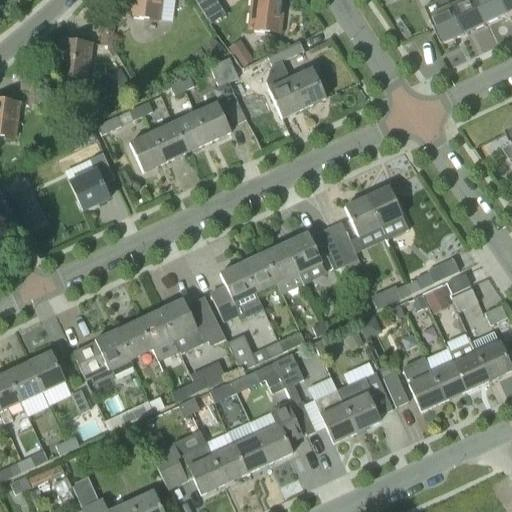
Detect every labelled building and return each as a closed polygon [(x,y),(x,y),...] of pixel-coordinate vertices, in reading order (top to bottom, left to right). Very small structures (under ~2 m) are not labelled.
[(161,0),(129,0),(128,19),(159,23),(161,0)] [(191,0),(202,15),(218,4),(214,0),(191,0)] [(283,0),(279,0),(252,0),(248,33),(279,36),(283,0)] [(451,8),(453,7),(449,0),(442,0),(424,8),(442,47),(464,36),(451,8)] [(464,36),(487,26),(474,0),(468,0),(453,7),(451,8),(464,36)] [(474,0),(487,26),(509,15),(502,0),(474,0)] [(511,0),(502,0),(509,15),(511,13),(511,0)] [(218,4),(202,15),(209,24),(224,13),(218,4)] [(92,33),(102,34),(100,46),(113,48),(114,35),(112,35),(114,23),(94,21),(92,33)] [(214,39),(202,50),(213,61),(224,50),(214,39)] [(60,42),(58,62),(56,79),(87,82),(91,46),(60,42)] [(272,69),(282,64),(288,61),(304,54),(299,44),(267,59),(272,68),(272,69)] [(253,62),(246,52),(235,60),(241,69),(253,62)] [(220,64),(228,85),(239,80),(230,60),(220,64)] [(218,89),(228,85),(220,64),(209,69),(218,89)] [(289,82),(290,82),(282,64),(272,69),(272,68),(266,83),(270,91),(267,92),(281,122),(303,111),(289,82)] [(289,82),(303,111),(325,101),(312,71),(290,82),(289,82)] [(20,91),(30,92),(28,107),(40,108),(42,94),(40,94),(41,82),(22,79),(20,91)] [(187,79),(169,88),(175,99),(193,90),(187,79)] [(0,102),(0,138),(14,140),(19,105),(0,102)] [(128,113),(133,123),(153,114),(149,104),(128,113)] [(237,104),(227,109),(236,127),(246,122),(237,104)] [(194,115),(208,145),(230,135),(216,105),(194,115)] [(186,155),(208,145),(194,115),(172,125),(186,155)] [(102,138),(121,129),(116,119),(97,128),(102,138)] [(164,166),(186,155),(172,125),(150,135),(164,166)] [(93,138),(89,130),(78,136),(82,143),(93,138)] [(142,176),(164,166),(150,135),(128,145),(142,176)] [(114,182),(105,164),(98,147),(99,146),(97,142),(91,145),(93,149),(86,152),(90,162),(95,173),(83,178),(69,185),(82,213),(108,201),(102,187),(114,182)] [(379,229),(386,243),(408,233),(388,190),(366,200),(379,229)] [(344,210),(357,239),(379,229),(366,200),(344,210)] [(44,224),(37,208),(20,216),(28,232),(44,224)] [(358,261),(356,256),(350,243),(341,224),(329,229),(346,266),(358,261)] [(334,272),(346,266),(329,229),(317,235),(334,272)] [(285,246),(299,276),(321,266),(307,236),(285,246)] [(277,287),(299,276),(285,246),(263,256),(277,287)] [(256,297),(277,287),(263,256),(241,266),(255,297),(256,297)] [(453,261),(435,269),(428,272),(434,285),(459,274),(453,261)] [(263,312),(256,297),(255,297),(241,266),(219,276),(225,289),(209,297),(224,326),(238,319),(240,323),(263,312)] [(470,289),(465,278),(464,277),(446,286),(452,297),(470,289)] [(406,287),(410,297),(421,292),(416,282),(406,287)] [(377,312),(410,297),(406,287),(397,291),(395,288),(371,299),(377,312)] [(425,298),(434,317),(450,309),(445,298),(447,297),(443,289),(425,298)] [(478,305),(471,291),(451,301),(458,315),(478,305)] [(210,349),(219,345),(225,341),(204,299),(185,308),(182,302),(160,312),(181,357),(208,344),(210,349)] [(422,299),(413,303),(417,313),(426,309),(422,299)] [(393,310),(398,321),(405,318),(400,306),(393,310)] [(501,308),(484,315),(490,328),(507,320),(501,308)] [(180,357),(181,357),(160,312),(138,323),(152,353),(153,353),(158,364),(179,354),(180,357)] [(323,325),(327,335),(337,331),(332,321),(323,325)] [(131,363),(152,353),(138,323),(116,333),(131,363)] [(317,339),(327,335),(323,325),(313,329),(317,339)] [(112,373),(131,363),(116,333),(94,343),(96,347),(73,357),(86,383),(90,381),(96,392),(112,384),(114,377),(112,373)] [(356,333),(345,339),(351,352),(363,346),(356,333)] [(476,356),(488,383),(511,373),(493,334),(470,344),(476,356)] [(279,345),(283,354),(305,344),(301,335),(291,340),(283,343),(279,345)] [(257,366),(252,356),(244,337),(227,344),(240,373),(257,366)] [(323,342),(313,346),(318,357),(328,353),(323,342)] [(278,343),(264,350),(269,361),(283,354),(279,345),(278,343)] [(476,356),(470,344),(449,354),(453,365),(466,393),(488,383),(476,356)] [(28,365),(43,396),(65,386),(50,355),(28,365)] [(296,393),(293,387),(303,382),(292,356),(273,364),(285,390),(288,396),(296,393)] [(306,383),(328,378),(323,358),(301,363),(306,383)] [(430,375),(431,375),(424,360),(402,369),(409,384),(407,385),(421,414),(443,404),(430,375)] [(272,395),(285,390),(273,364),(258,372),(263,382),(266,381),(272,395)] [(21,406),(43,396),(28,365),(6,375),(21,406)] [(443,404),(466,393),(453,365),(431,375),(430,375),(443,404)] [(391,377),(387,367),(379,371),(383,380),(391,377)] [(9,411),(21,406),(6,375),(0,378),(0,415),(5,426),(14,421),(9,411)] [(336,393),(356,435),(378,424),(376,419),(391,413),(374,375),(336,393)] [(383,381),(395,409),(408,404),(396,376),(383,381)] [(209,390),(204,380),(182,389),(187,400),(209,390)] [(230,401),(238,398),(231,384),(223,387),(230,401)] [(90,412),(81,392),(71,397),(80,416),(90,412)] [(288,396),(287,396),(293,408),(294,408),(306,435),(316,431),(303,404),(301,404),(296,393),(288,396)] [(333,445),(356,435),(336,393),(314,403),(333,445)] [(160,400),(140,409),(144,420),(165,411),(160,400)] [(200,412),(194,400),(179,408),(185,419),(200,412)] [(291,456),(286,445),(301,438),(286,405),(269,413),(276,428),(255,438),(268,466),(291,456)] [(130,425),(125,414),(104,423),(109,434),(130,425)] [(246,476),(268,466),(255,438),(249,425),(227,435),(233,448),(246,476)] [(100,459),(117,450),(111,438),(94,447),(100,459)] [(75,441),(56,448),(60,457),(79,450),(75,441)] [(157,469),(159,474),(167,492),(187,483),(177,462),(181,460),(174,447),(158,454),(163,466),(157,469)] [(210,458),(212,458),(207,447),(183,458),(188,468),(187,469),(192,480),(193,480),(201,497),(223,487),(210,458)] [(223,487),(246,476),(233,448),(212,458),(210,458),(223,487)] [(12,467),(17,478),(36,469),(31,458),(12,467)] [(0,485),(17,478),(12,467),(0,472),(0,485)] [(59,467),(28,481),(32,490),(63,476),(59,467)] [(25,479),(10,485),(15,498),(31,491),(25,479)] [(66,480),(53,486),(57,497),(70,491),(66,480)] [(160,511),(152,493),(129,503),(109,511),(107,511),(102,501),(98,502),(88,480),(72,487),(77,501),(81,511),(160,511)] [(44,505),(37,490),(28,494),(34,509),(44,505)] [(80,511),(76,502),(62,508),(64,511),(80,511)]
